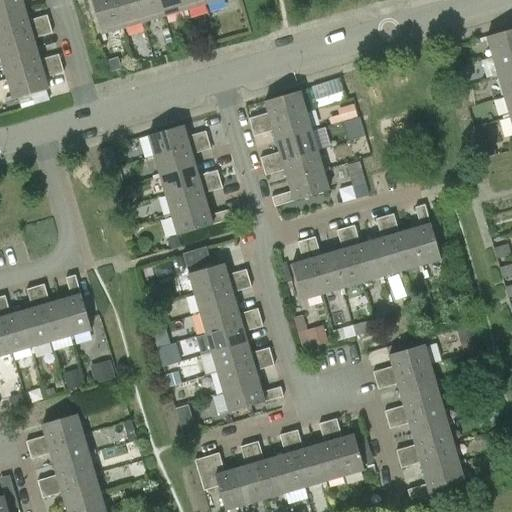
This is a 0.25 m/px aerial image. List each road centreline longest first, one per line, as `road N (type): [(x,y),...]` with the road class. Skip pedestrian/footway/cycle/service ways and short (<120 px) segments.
road 1 (residential): [(218,75),(476,0)]
road 2 (residential): [(0,276),(73,254),(42,134)]
road 3 (residential): [(395,489),(364,383),(301,399)]
road 4 (residential): [(264,237),(218,75)]
road 5 (residential): [(301,399),(261,264),(264,237)]
road 6 (residential): [(264,237),(411,197)]
road 7 (residential): [(87,116),(218,75)]
